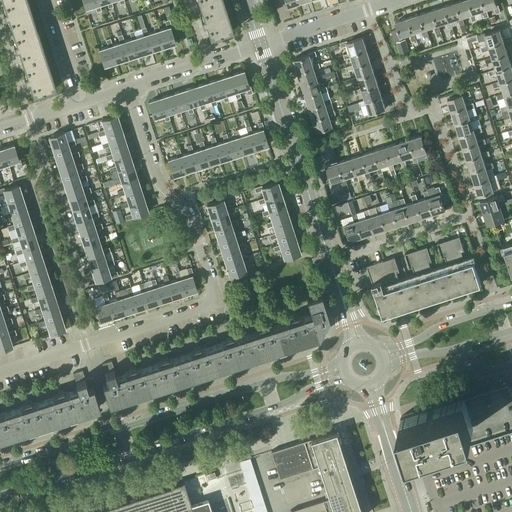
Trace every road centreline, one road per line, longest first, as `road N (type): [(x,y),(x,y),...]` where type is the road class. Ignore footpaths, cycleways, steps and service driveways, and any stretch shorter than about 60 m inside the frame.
road 1 (residential): [(124,87),(141,152),(185,222),(209,304),(0,374)]
road 2 (secondary): [(0,495),(347,378)]
road 3 (secondary): [(341,360),(0,467)]
road 4 (tertiary): [(337,285),(260,44)]
road 5 (residential): [(260,44),(124,87)]
road 6 (residential): [(260,44),(395,0)]
road 7 (secondary): [(511,302),(380,350)]
road 8 (secondary): [(384,368),(511,330)]
